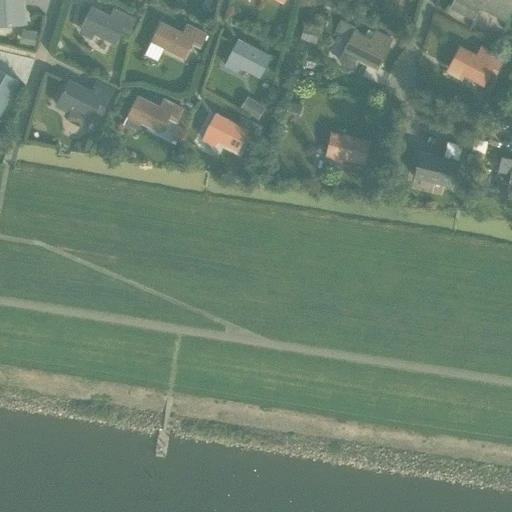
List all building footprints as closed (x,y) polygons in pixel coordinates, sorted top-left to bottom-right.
[(0,0),(0,25),(21,23),(18,0),(0,0)] [(482,8),(485,0),(453,0),(450,7),(475,21),(482,8)] [(511,0),(485,0),(482,8),(507,21),(511,10),(511,0)] [(91,7),(82,25),(115,41),(121,30),(129,34),(137,18),(114,7),(109,16),(91,7)] [(371,40),(353,31),(355,26),(342,20),(336,31),(350,37),(339,60),(341,65),(346,68),(354,67),(358,57),(377,67),(387,48),(392,37),(376,29),(371,40)] [(160,23),(151,41),(184,57),(190,44),(200,49),(207,34),(187,24),(182,34),(160,23)] [(38,32),(23,29),(21,42),(36,45),(38,32)] [(261,75),(270,57),(237,40),(228,58),(261,75)] [(482,46),(476,56),(460,48),(450,66),(483,83),(489,70),(497,74),(505,59),(482,46)] [(0,70),(0,101),(4,104),(18,81),(0,70)] [(99,119),(114,91),(96,82),(91,92),(68,80),(56,104),(71,112),(67,118),(86,128),(92,116),(99,119)] [(176,121),(183,108),(164,99),(160,107),(137,96),(128,115),(161,132),(168,117),(176,121)] [(504,103),(489,97),(484,110),(498,116),(504,103)] [(305,105),(291,101),(288,112),(301,116),(305,105)] [(254,140),(261,126),(241,116),(237,125),(214,113),(205,132),(238,149),(245,135),(254,140)] [(187,128),(177,126),(174,139),(183,142),(187,128)] [(364,161),(368,142),(332,134),(326,161),(342,164),(344,156),(364,161)] [(462,144),(448,140),(444,156),(420,151),(414,177),(454,186),(460,160),(459,160),(462,144)] [(511,160),(502,158),(500,167),(511,169),(511,173),(509,188),(510,188),(507,199),(511,200),(511,160)]
